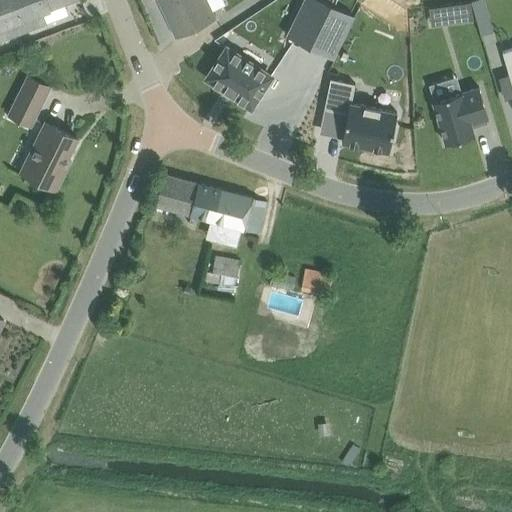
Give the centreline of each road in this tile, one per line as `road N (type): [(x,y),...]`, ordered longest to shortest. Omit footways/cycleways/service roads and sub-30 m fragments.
road 1 (unclassified): [(0,470),(162,117)]
road 2 (unclassified): [(511,179),(410,204),(360,198),(162,117)]
road 3 (unclassified): [(162,117),(118,0)]
